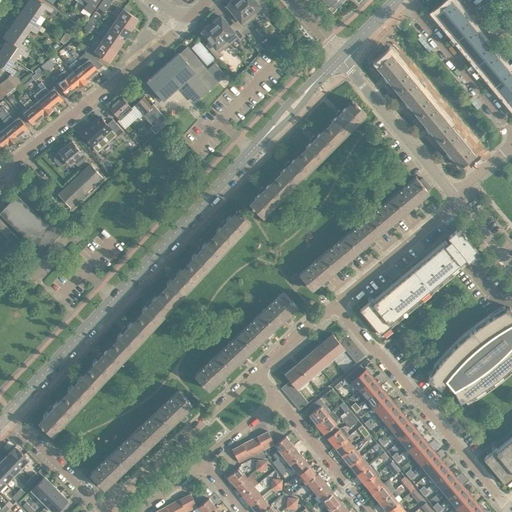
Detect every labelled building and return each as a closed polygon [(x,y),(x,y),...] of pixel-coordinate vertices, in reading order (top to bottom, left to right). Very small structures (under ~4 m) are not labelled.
[(25,3),(25,5),(39,15),(44,8),(50,12),(54,15),(57,11),(40,0),(27,0),(28,0),(26,0),(25,0),(24,3),(25,3)] [(78,0),(78,1),(85,5),(83,8),(90,13),(99,0),(78,0)] [(102,10),(109,0),(102,0),(97,7),(102,10)] [(233,22),(242,33),(247,29),(245,25),(253,18),(238,0),(230,0),(227,2),(228,4),(227,5),(235,15),(230,19),(233,22)] [(238,0),(253,18),(262,11),(265,14),(270,10),(261,0),(238,0)] [(450,28),(459,38),(474,26),(453,0),(438,12),(447,23),(445,25),(449,29),(450,28)] [(44,18),(39,15),(25,5),(24,6),(23,5),(21,7),(22,9),(17,15),(38,30),(42,32),(44,28),(41,26),(39,25),(44,18)] [(138,19),(123,9),(116,19),(130,30),(138,19)] [(36,33),(38,30),(17,15),(13,21),(11,21),(9,24),(11,25),(10,26),(25,36),(30,29),(36,33)] [(233,22),(228,26),(220,16),(219,17),(217,16),(211,21),(213,22),(211,24),(228,44),(237,37),(239,40),(245,36),(242,33),(233,22)] [(123,40),(130,30),(116,19),(108,30),(123,40)] [(219,52),(228,44),(211,24),(209,25),(208,24),(202,29),(203,30),(202,31),(210,41),(205,45),(217,59),(222,55),(219,52)] [(3,36),(7,39),(24,51),(24,50),(26,47),(20,43),(25,36),(10,26),(9,27),(8,26),(6,28),(7,30),(3,36)] [(495,51),(474,26),(459,38),(468,49),(466,50),(470,54),(471,53),(480,63),(495,51)] [(123,40),(108,30),(101,40),(116,50),(123,40)] [(63,44),(67,41),(69,37),(65,34),(59,42),(63,44)] [(7,39),(3,45),(1,45),(0,45),(0,47),(0,48),(0,49),(14,60),(19,53),(25,57),(28,53),(24,50),(24,51),(7,39)] [(101,40),(94,51),(101,55),(109,61),(116,50),(101,40)] [(199,40),(191,48),(206,66),(215,59),(199,40)] [(97,60),(101,55),(94,51),(87,46),(84,51),(97,60)] [(148,79),(146,81),(163,99),(185,80),(187,81),(186,82),(190,87),(191,86),(200,97),(225,75),(214,63),(207,69),(187,46),(179,53),(178,52),(149,77),(148,77),(147,78),(148,79)] [(10,66),(14,60),(0,49),(0,65),(10,73),(13,75),(13,74),(16,76),(18,72),(10,66)] [(492,78),(501,89),(511,79),(511,71),(495,51),(480,63),(489,74),(487,75),(490,79),(491,80),(492,78)] [(411,78),(390,52),(375,65),(384,76),(382,77),(386,81),(387,80),(396,90),(411,78)] [(72,55),(80,64),(90,77),(98,70),(88,58),(83,62),(76,53),(72,55)] [(90,77),(80,64),(72,55),(69,58),(77,67),(72,71),(83,84),(88,80),(87,79),(90,77)] [(36,72),(31,76),(35,80),(43,73),(40,69),(39,67),(35,70),(36,72)] [(62,72),(75,89),(78,87),(79,87),(83,84),(72,71),(68,74),(65,70),(62,72)] [(67,96),(75,89),(62,72),(58,75),(62,79),(57,83),(67,96)] [(13,74),(13,75),(10,73),(7,78),(14,87),(22,80),(16,76),(13,74)] [(34,80),(34,79),(31,76),(24,82),(26,85),(34,80)] [(10,91),(14,87),(7,78),(2,81),(10,91)] [(432,103),(411,78),(396,90),(405,101),(403,102),(406,107),(407,107),(408,105),(417,116),(432,103)] [(511,79),(501,89),(510,99),(508,101),(511,105),(511,104),(511,79)] [(0,83),(0,88),(5,95),(10,91),(2,81),(0,83)] [(41,82),(38,84),(41,89),(55,105),(63,99),(53,87),(48,91),(41,82)] [(53,109),(52,108),(55,105),(41,89),(34,95),(37,99),(48,113),(53,109)] [(134,105),(131,108),(120,96),(108,107),(120,119),(118,121),(125,128),(141,113),(139,110),(137,111),(135,110),(137,108),(134,105)] [(134,105),(137,108),(135,110),(137,111),(139,110),(141,113),(143,114),(151,106),(143,96),(134,105)] [(32,124),(40,118),(26,101),(22,97),(19,100),(26,108),(22,112),(32,124)] [(43,116),(48,113),(37,99),(33,103),(29,98),(26,101),(40,118),(43,116)] [(337,115),(326,126),(339,140),(365,113),(352,100),(351,100),(351,101),(341,111),(339,110),(335,114),(336,114),(337,115)] [(438,141),(453,129),(432,103),(417,116),(426,126),(424,128),(428,132),(429,131),(438,141)] [(151,106),(143,114),(152,124),(149,127),(155,132),(168,120),(153,104),(151,106)] [(2,106),(0,107),(0,110),(20,134),(28,128),(18,116),(13,120),(2,106)] [(2,129),(13,142),(18,138),(17,137),(20,134),(1,111),(0,112),(0,117),(7,125),(2,129)] [(100,117),(81,134),(92,146),(97,152),(116,135),(117,136),(123,131),(112,119),(106,124),(100,117)] [(339,140),(326,126),(315,137),(314,136),(313,135),(309,139),(310,140),(311,141),(300,152),(314,165),(339,140)] [(0,130),(0,141),(5,147),(8,145),(13,142),(2,129),(0,130)] [(474,154),(453,129),(438,141),(447,152),(445,153),(448,157),(450,156),(459,167),(474,154)] [(130,132),(125,137),(133,147),(138,142),(130,132)] [(71,140),(66,145),(57,152),(58,153),(54,156),(54,159),(59,166),(63,166),(66,163),(67,164),(72,160),(77,166),(87,158),(80,150),(71,140)] [(286,166),(275,177),(288,191),(314,165),(300,152),(289,162),(288,161),(284,165),(286,166)] [(90,164),(80,174),(59,194),(69,205),(101,175),(90,164)] [(249,203),(262,217),(288,191),(275,177),(264,188),(263,187),(262,186),(258,191),(259,191),(260,192),(249,203),(249,202),(249,203)] [(415,177),(392,196),(405,212),(414,203),(417,206),(421,203),(418,200),(428,192),(427,190),(431,188),(422,177),(419,180),(415,177)] [(511,197),(498,181),(482,194),(511,230),(511,197)] [(16,194),(0,211),(0,213),(30,242),(29,243),(41,254),(65,228),(35,200),(29,206),(16,194)] [(395,219),(405,212),(392,196),(369,215),(381,231),(391,223),(393,226),(397,222),(395,219)] [(250,223),(236,210),(235,210),(225,221),(224,220),(220,224),(222,225),(211,236),(225,249),(250,223)] [(372,239),(381,231),(369,215),(345,235),(358,250),(368,242),(370,245),(374,242),(372,239)] [(0,231),(9,241),(13,246),(21,241),(0,219),(0,231)] [(388,322),(451,270),(460,263),(465,258),(467,262),(479,252),(476,250),(458,227),(447,237),(449,240),(444,244),(444,243),(372,303),(371,301),(370,300),(359,309),(380,334),(391,325),(390,325),(391,325),(388,322)] [(351,261),(349,258),(358,250),(345,235),(322,254),(335,269),(345,261),(347,264),(351,261)] [(196,252),(186,263),(200,276),(225,249),(211,236),(200,248),(199,247),(198,247),(195,251),(196,252)] [(325,277),(335,269),(322,254),(298,274),(299,274),(304,280),(311,289),(321,281),(324,284),(328,280),(325,277)] [(171,277),(172,278),(162,289),(176,302),(200,276),(186,263),(176,274),(174,273),(175,273),(174,273),(170,277),(171,277)] [(303,281),(304,280),(299,274),(298,275),(296,272),(291,277),(298,285),(303,281)] [(147,305),(137,316),(151,329),(176,302),(162,289),(151,301),(150,299),(146,303),(146,304),(146,303),(147,305)] [(283,291),(261,312),(274,327),(283,318),(286,321),(290,317),(287,315),(297,306),(283,291)] [(447,353),(442,359),(439,363),(435,368),(431,373),(426,379),(427,380),(440,388),(446,380),(452,387),(453,390),(459,402),(464,400),(468,397),(472,395),(477,392),(481,389),(488,385),(493,381),(497,378),(503,372),(507,369),(509,367),(511,364),(511,312),(509,307),(505,309),(504,306),(504,305),(502,306),(499,308),(496,310),(492,312),(487,315),(487,316),(488,316),(489,318),(486,320),(481,324),(475,328),(472,331),(467,334),(462,338),(460,341),(457,344),(452,348),(447,353)] [(274,327),(261,312),(239,333),(252,348),(261,339),(264,342),(268,338),(265,335),(274,327)] [(121,330),(123,331),(112,342),(126,355),(151,329),(137,316),(126,327),(125,326),(125,325),(121,330)] [(239,333),(217,354),(230,368),(239,360),(242,362),(246,359),(243,356),(252,348),(239,333)] [(337,340),(341,345),(350,337),(346,333),(337,340)] [(332,334),(308,354),(320,368),(326,363),(325,363),(324,362),(327,359),(328,361),(336,355),(335,355),(334,353),(337,351),(338,352),(338,353),(344,348),(344,349),(344,348),(341,345),(337,340),(332,334),(331,334),(332,334)] [(354,342),(350,337),(341,345),(344,348),(345,349),(354,342)] [(98,358),(88,369),(102,382),(126,355),(112,342),(102,354),(100,352),(101,352),(100,352),(96,356),(97,357),(97,356),(98,358)] [(357,346),(354,342),(345,349),(348,353),(357,346)] [(352,358),(361,350),(357,346),(348,353),(352,358)] [(365,355),(361,350),(352,358),(356,362),(365,355)] [(230,368),(217,354),(194,375),(208,389),(217,381),(220,383),(224,380),(221,377),(230,368)] [(308,354),(295,365),(285,373),(284,373),(290,380),(293,385),(296,388),(297,388),(302,383),(301,383),(300,381),(303,379),(304,381),(312,375),(311,375),(310,373),(313,371),(314,372),(314,373),(320,368),(308,354)] [(102,382),(88,369),(77,380),(76,379),(76,378),(72,383),(73,384),(63,395),(77,408),(102,382)] [(351,381),(358,390),(373,378),(366,369),(351,381)] [(380,386),(373,378),(358,390),(365,398),(380,386)] [(284,392),(293,385),(290,380),(281,388),(284,392)] [(297,389),(296,388),(293,385),(284,392),(288,396),(297,389)] [(365,398),(363,400),(370,409),(372,407),(387,394),(380,386),(365,398)] [(297,389),(288,396),(292,401),(300,393),(297,389)] [(178,390),(156,411),(170,426),(179,417),(181,420),(185,416),(183,413),(192,404),(178,390)] [(292,401),(295,405),(304,398),(300,393),(292,401)] [(372,407),(379,415),(394,403),(387,394),(372,407)] [(52,435),(77,408),(63,395),(52,406),(51,405),(47,409),(49,410),(38,421),(38,422),(52,435)] [(320,397),(317,400),(306,408),(310,413),(309,414),(316,423),(320,420),(328,414),(331,411),(320,397)] [(304,398),(295,405),(299,409),(308,402),(304,398)] [(384,425),(401,411),(394,403),(379,415),(376,416),(384,425)] [(348,408),(339,416),(343,420),(352,413),(348,408)] [(328,414),(320,420),(316,423),(324,433),(335,423),(339,418),(332,410),(331,411),(328,414)] [(170,426),(156,411),(134,432),(148,446),(157,438),(159,440),(163,437),(161,434),(170,426)] [(401,411),(384,425),(391,434),(393,432),(408,419),(401,411)] [(357,419),(352,413),(343,420),(348,427),(357,419)] [(393,432),(399,440),(400,440),(415,427),(408,419),(393,432)] [(330,441),(331,441),(335,446),(346,438),(349,435),(342,426),(338,428),(327,437),(330,441)] [(422,436),(415,427),(400,440),(399,440),(397,441),(405,450),(407,448),(422,436)] [(274,444),(267,431),(231,449),(232,450),(238,462),(251,456),(261,450),(274,444)] [(134,432),(112,452),(126,467),(135,459),(137,461),(141,458),(139,455),(148,446),(134,432)] [(276,459),(282,454),(293,445),(285,435),(274,444),(278,450),(272,454),(276,459)] [(407,448),(413,456),(414,456),(428,444),(422,436),(407,448)] [(338,450),(342,455),(353,447),(346,438),(335,446),(334,447),(338,450)] [(483,458),(505,484),(511,477),(511,438),(496,452),(494,449),(483,458)] [(411,458),(418,467),(435,452),(428,444),(414,456),(413,456),(411,458)] [(293,445),(282,454),(289,464),(301,455),(293,445)] [(20,467),(28,459),(15,446),(7,454),(7,455),(7,454),(20,467)] [(345,460),(345,459),(350,465),(361,456),(353,447),(342,455),(342,456),(345,460)] [(126,467),(112,452),(90,474),(103,488),(113,479),(115,482),(119,478),(117,476),(126,467)] [(380,456),(383,460),(388,457),(384,452),(380,456)] [(435,452),(418,467),(425,475),(428,473),(427,473),(442,461),(435,452)] [(0,462),(13,475),(20,467),(7,454),(7,455),(1,461),(0,462)] [(289,464),(297,473),(308,464),(301,455),(289,464)] [(353,469),(357,474),(368,465),(361,456),(350,465),(349,465),(352,469),(353,469)] [(394,474),(399,470),(392,461),(386,465),(394,474)] [(428,473),(434,481),(449,469),(442,461),(427,473),(428,473)] [(0,477),(5,483),(13,475),(0,462),(0,477)] [(368,465),(357,474),(360,478),(364,483),(375,474),(378,472),(370,463),(368,465)] [(316,474),(316,473),(308,464),(297,473),(305,483),(306,482),(306,481),(316,474)] [(42,467),(38,472),(43,477),(47,472),(42,467)] [(238,467),(227,476),(235,486),(246,477),(238,467)] [(456,477),(449,469),(434,481),(441,490),(456,477)] [(306,481),(306,482),(314,491),(325,482),(317,472),(316,473),(316,474),(306,481)] [(368,487),(372,492),(383,484),(375,474),(364,483),(367,487),(368,487)] [(51,484),(43,476),(31,489),(39,497),(51,484)] [(235,486),(242,495),(254,486),(246,477),(235,486)] [(448,498),(463,486),(456,477),(441,490),(448,498)] [(402,483),(409,492),(414,489),(407,479),(402,483)] [(375,496),(379,501),(390,493),(395,489),(387,480),(383,484),(372,492),(371,493),(375,496)] [(325,482),(314,491),(322,500),(333,491),(325,482)] [(56,489),(51,484),(39,497),(46,505),(59,492),(56,489)] [(382,505),(387,511),(397,502),(394,498),(401,492),(399,491),(403,488),(400,484),(395,489),(390,493),(379,501),(379,502),(382,506),(382,505)] [(242,495),(250,505),(261,496),(254,486),(242,495)] [(453,509),(455,507),(455,506),(470,494),(463,486),(448,498),(445,500),(453,509)] [(421,497),(414,489),(409,492),(416,501),(421,497)] [(322,500),(329,510),(341,501),(333,491),(322,500)] [(60,493),(59,492),(46,505),(53,511),(54,511),(67,500),(60,493)] [(185,511),(197,506),(190,493),(189,494),(154,511),(185,511)] [(465,511),(477,502),(470,494),(455,506),(455,507),(459,511),(465,511)] [(256,511),(260,511),(269,505),(261,496),(250,505),(256,511)] [(197,507),(200,511),(210,511),(216,508),(208,498),(197,507)] [(341,501),(329,510),(330,511),(346,511),(348,510),(341,501)] [(397,502),(387,511),(386,511),(387,511),(404,511),(405,511),(397,502)] [(421,505),(425,511),(431,511),(433,511),(425,502),(421,505)] [(477,502),(465,511),(483,511),(484,511),(477,502)]
